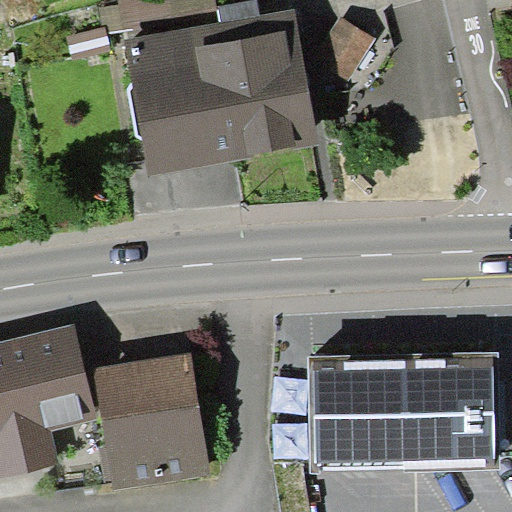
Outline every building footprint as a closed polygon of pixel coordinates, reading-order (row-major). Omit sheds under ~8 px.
[(125,39),(221,20),(217,4),(216,0),(117,0),(118,4),(123,29),(125,39)] [(221,20),(125,39),(133,83),(143,140),(149,175),(319,144),(294,7),(260,13),(257,0),(241,0),(217,4),(221,20)] [(107,33),(123,29),(118,4),(99,7),(102,27),(105,26),(107,33)] [(341,17),(314,59),(349,81),(375,38),(341,17)] [(107,33),(105,26),(102,27),(67,36),(73,59),(111,49),(107,33)] [(143,140),(133,83),(128,88),(137,138),(143,140)] [(74,321),(0,339),(0,476),(59,462),(51,430),(98,419),(74,321)] [(192,351),(93,367),(112,488),(211,473),(192,351)] [(499,353),(308,357),(310,473),(321,472),(321,468),(405,466),(406,471),(501,469),(499,353)]
